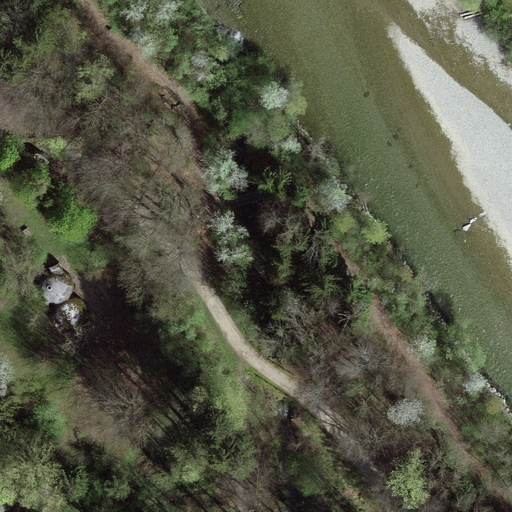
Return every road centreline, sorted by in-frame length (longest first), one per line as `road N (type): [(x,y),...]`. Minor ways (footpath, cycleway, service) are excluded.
road 1 (track): [(0,74),(156,226),(228,330)]
road 2 (track): [(295,388),(398,511)]
